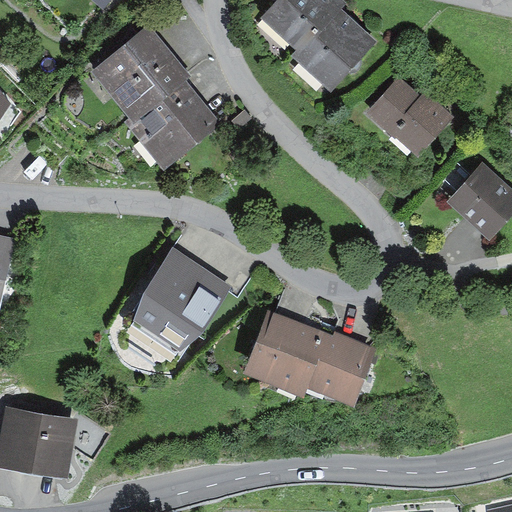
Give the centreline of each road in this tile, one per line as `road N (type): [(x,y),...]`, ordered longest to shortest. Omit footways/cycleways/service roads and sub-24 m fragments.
road 1 (residential): [(0,194),(172,204),(239,230),(309,279),(340,289),(372,286),(391,255),(383,220),(254,96),(238,73),(216,0)]
road 2 (tertiary): [(511,458),(465,470),(263,474),(103,511)]
